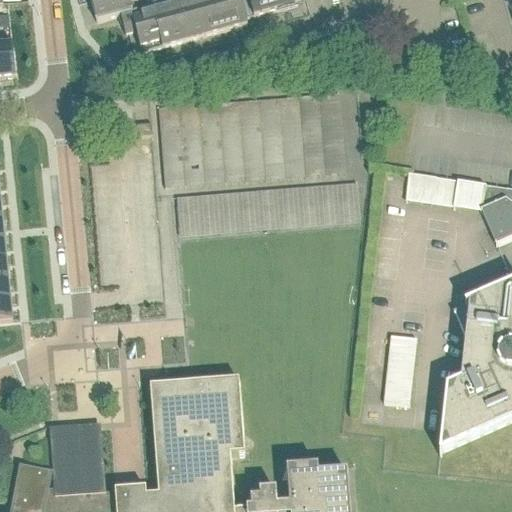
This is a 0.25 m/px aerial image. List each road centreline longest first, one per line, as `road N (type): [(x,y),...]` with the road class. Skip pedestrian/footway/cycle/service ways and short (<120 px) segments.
road 1 (residential): [(0,383),(83,349),(60,105)]
road 2 (residential): [(419,0),(276,38)]
